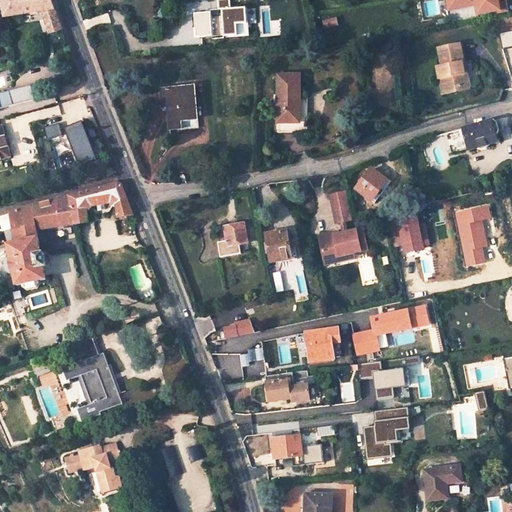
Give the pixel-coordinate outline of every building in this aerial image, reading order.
[(0,0),(0,3),(4,18),(42,12),(48,34),(52,34),(55,43),(64,41),(58,25),(49,0),(0,0)] [(453,6),(452,0),(444,0),(447,10),(475,5),(474,2),(453,6)] [(497,0),(498,0),(473,0),(474,2),(475,5),(476,15),(499,11),(497,0)] [(336,26),(335,20),(323,23),(324,29),(336,26)] [(42,26),(32,29),(35,39),(44,36),(42,26)] [(448,95),(474,90),(469,61),(463,62),(460,43),(438,47),(441,66),(439,66),(441,79),(445,79),(448,95)] [(299,74),(278,74),(277,131),(306,131),(307,95),(299,95),(299,74)] [(442,96),(448,95),(445,79),(441,79),(439,80),(442,96)] [(0,108),(33,100),(29,86),(0,93),(0,108)] [(191,87),(157,90),(159,104),(167,103),(168,109),(165,109),(167,133),(179,132),(179,124),(194,122),(191,87)] [(96,160),(83,121),(64,127),(77,167),(96,160)] [(63,135),(59,122),(44,127),(48,140),(53,138),(63,135)] [(460,130),(467,152),(493,145),(491,137),(492,134),(490,126),(487,124),(487,122),(460,130)] [(0,160),(10,158),(0,125),(0,160)] [(370,170),(354,189),(373,204),(388,186),(370,170)] [(13,273),(16,286),(21,285),(22,289),(25,291),(38,288),(40,284),(39,281),(45,281),(42,268),(44,267),(42,254),(39,255),(37,238),(36,232),(75,225),(87,223),(84,210),(90,204),(109,202),(116,206),(117,218),(132,216),(120,186),(115,185),(10,213),(15,244),(7,245),(10,260),(7,261),(4,265),(6,272),(10,274),(13,273)] [(351,220),(346,192),(330,195),(336,224),(341,223),(344,222),(351,220)] [(390,247),(400,245),(401,253),(419,250),(418,247),(414,228),(413,218),(385,224),(390,247)] [(243,225),(224,228),(227,245),(219,247),(223,263),(243,259),(240,246),(246,245),(243,225)] [(414,228),(418,247),(424,245),(421,226),(414,228)] [(343,234),(320,238),(324,262),(340,259),(339,256),(354,253),(367,250),(363,229),(346,233),(343,234)] [(278,231),(263,234),(266,254),(269,253),(270,263),(290,259),(288,250),(294,249),(293,241),(289,242),(288,232),(278,234),(278,231)] [(340,259),(324,262),(325,264),(355,258),(354,253),(339,256),(340,259)] [(147,292),(133,297),(134,297),(138,300),(142,303),(143,304),(148,304),(151,303),(147,292)] [(427,306),(417,308),(420,327),(430,325),(427,306)] [(413,328),(409,307),(370,316),(373,329),(353,334),(357,356),(380,351),(377,336),(413,328)] [(234,327),(223,329),(225,339),(253,334),(250,319),(234,322),(234,327)] [(333,360),(331,344),(339,343),(337,329),(304,333),(308,363),(333,360)] [(87,360),(98,355),(92,338),(80,342),(87,360)] [(58,370),(64,384),(78,379),(88,408),(75,413),(79,425),(99,418),(98,415),(120,407),(113,387),(107,387),(105,380),(109,378),(101,354),(98,355),(87,360),(58,370)] [(433,365),(432,356),(412,358),(413,367),(433,365)] [(511,358),(503,360),(508,387),(511,386),(511,358)] [(264,377),(267,403),(291,400),(292,403),(309,401),(306,380),(307,380),(306,371),(264,377)] [(484,390),(474,392),(478,411),(488,409),(484,390)] [(409,429),(407,408),(375,412),(376,426),(361,427),(365,460),(391,457),(390,444),(401,443),(400,430),(409,429)] [(323,464),(321,445),(299,448),(298,436),(271,439),(273,459),(292,456),(294,467),(323,464)] [(187,449),(191,461),(203,457),(199,444),(187,449)] [(80,457),(65,460),(68,474),(84,470),(84,473),(95,471),(102,495),(122,490),(119,478),(115,479),(113,469),(110,470),(108,463),(120,459),(117,447),(102,451),(101,447),(79,453),(80,457)] [(459,466),(423,470),(426,500),(446,498),(445,484),(461,482),(459,466)] [(330,511),(331,496),(305,494),(303,511),(330,511)]
